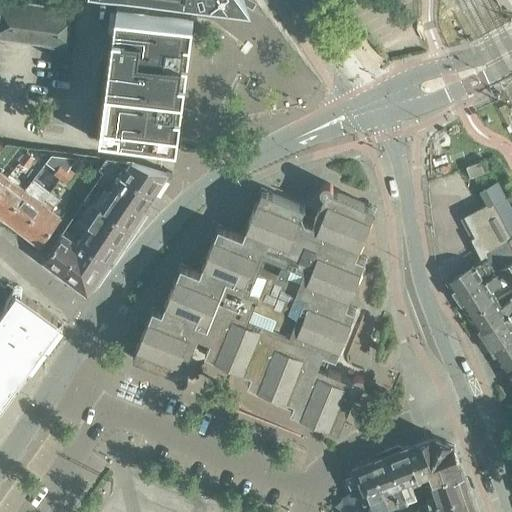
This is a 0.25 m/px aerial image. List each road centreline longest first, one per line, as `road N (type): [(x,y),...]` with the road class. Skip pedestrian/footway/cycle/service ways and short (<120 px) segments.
road 1 (residential): [(314,487),(104,415),(50,380)]
road 2 (tertiary): [(377,114),(400,161),(422,301),(451,383)]
road 3 (tertiary): [(90,318),(218,181)]
road 4 (residential): [(451,383),(399,422),(340,449),(314,487)]
road 5 (tertiary): [(218,181),(377,114)]
road 6 (residential): [(218,181),(176,162),(75,143)]
road 7 (tertiary): [(451,383),(496,468),(509,511)]
road 8 (tertiary): [(299,0),(377,114)]
